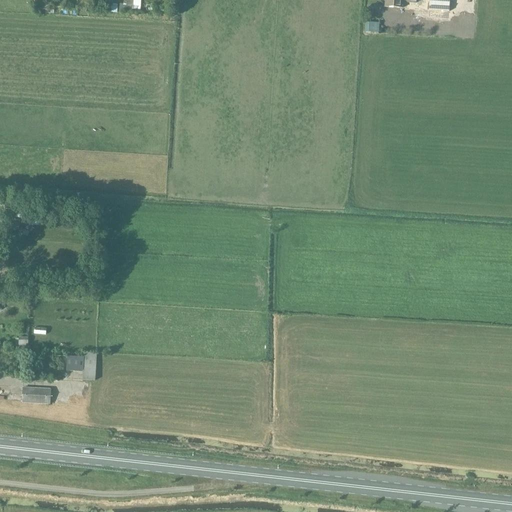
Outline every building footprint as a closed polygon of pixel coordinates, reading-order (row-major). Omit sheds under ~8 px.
[(383,0),(384,0),(386,1),(386,7),(403,8),(403,0),(429,0),(429,11),(430,11),(430,17),(448,17),(448,12),(449,12),(449,0),(383,0)] [(379,24),(366,23),(365,32),(378,33),(379,24)] [(19,337),(19,347),(28,347),(28,338),(19,337)] [(65,372),(82,372),(84,373),(83,380),(95,381),(96,354),(85,353),(85,358),(66,357),(65,372)] [(47,377),(51,379),(56,379),(60,376),(63,372),(64,368),(62,363),(59,360),(55,358),(50,358),(46,360),(43,364),(42,369),(44,373),(47,377)] [(23,388),(22,402),(50,404),(50,390),(23,388)]
